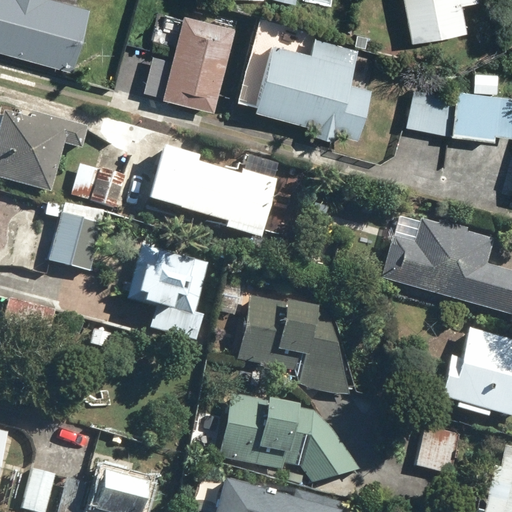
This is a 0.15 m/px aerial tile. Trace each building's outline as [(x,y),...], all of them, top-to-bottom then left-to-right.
[(0,0),(0,55),(65,74),(82,11),(43,0),(0,0)] [(396,0),(405,44),(459,34),(454,7),(473,4),(471,0),(396,0)] [(511,0),(498,0),(511,30),(511,0)] [(230,29),(176,14),(152,99),(207,114),(230,29)] [(264,45),(245,112),(309,129),(307,135),(325,140),(327,134),(349,140),(363,90),(341,84),(350,53),(306,41),(302,55),(264,45)] [(404,87),(398,130),(445,138),(489,144),(490,139),(511,142),(511,92),(446,83),(445,93),(404,87)] [(22,121),(0,114),(0,185),(44,198),(58,146),(75,151),(82,128),(24,112),(22,121)] [(190,160),(153,150),(138,203),(220,226),(218,232),(253,241),(270,182),(235,172),(234,178),(189,165),(190,160)] [(97,170),(73,166),(68,197),(91,201),(97,170)] [(83,273),(98,224),(58,212),(43,261),(83,273)] [(511,249),(389,215),(370,280),(507,319),(511,300),(511,249)] [(201,317),(190,313),(205,266),(131,243),(113,302),(148,313),(144,323),(159,328),(157,333),(192,344),(201,317)] [(232,301),(225,355),(269,360),(270,354),(298,358),(296,370),(291,369),(288,391),(345,398),(322,306),(245,296),(246,284),(220,281),(218,299),(232,301)] [(50,310),(2,297),(0,303),(0,323),(43,336),(50,310)] [(113,333),(87,326),(82,345),(108,351),(113,333)] [(445,412),(480,421),(482,414),(511,421),(511,342),(462,330),(454,363),(440,359),(429,400),(447,404),(445,412)] [(293,467),(306,485),(348,473),(349,465),(309,409),(218,397),(210,461),(277,472),(278,466),(293,467)] [(52,511),(134,511),(145,467),(97,456),(101,440),(66,432),(55,476),(61,477),(52,511)] [(456,438),(422,432),(415,469),(449,476),(456,438)] [(511,511),(511,450),(498,447),(492,471),(484,469),(472,511),(511,511)] [(43,511),(51,474),(22,468),(13,510),(21,511),(43,511)] [(330,511),(333,503),(290,491),(288,501),(269,497),(270,493),(253,488),(252,492),(208,480),(207,485),(193,481),(184,511),(330,511)]
